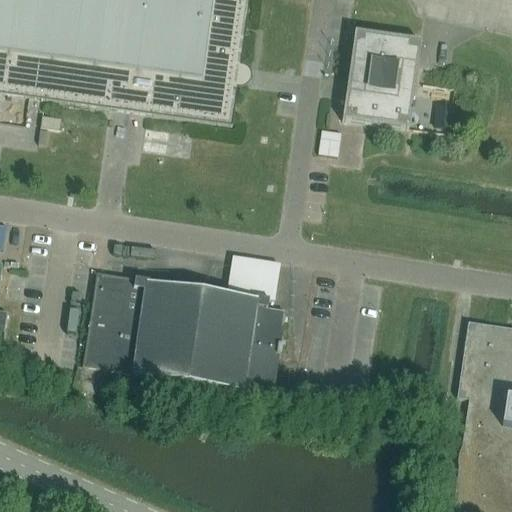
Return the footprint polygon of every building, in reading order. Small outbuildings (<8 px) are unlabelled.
[(0,0),(0,96),(28,101),(43,103),(108,112),(146,117),(231,129),(233,115),(227,114),(231,87),(231,84),(238,85),(239,72),(233,72),(234,68),(238,34),(239,29),(245,30),(245,29),(249,0),(0,0)] [(420,45),(419,45),(353,36),(346,87),(352,88),(350,101),(344,100),(341,124),(408,133),(420,45)] [(62,122),(42,120),(40,131),(60,134),(62,122)] [(320,134),(317,158),(337,161),(340,137),(320,134)] [(284,316),(269,313),(266,313),(268,303),(254,302),(253,304),(148,288),(148,285),(134,283),(134,284),(96,278),(82,371),(241,396),(243,388),(273,393),(278,359),(279,360),(281,350),(279,349),(284,316)] [(511,333),(467,326),(456,402),(467,404),(460,451),(459,454),(458,457),(456,464),(457,468),(457,472),(451,511),(511,511),(511,508),(511,333)] [(447,405),(445,404),(438,403),(437,410),(446,412),(447,405)]
